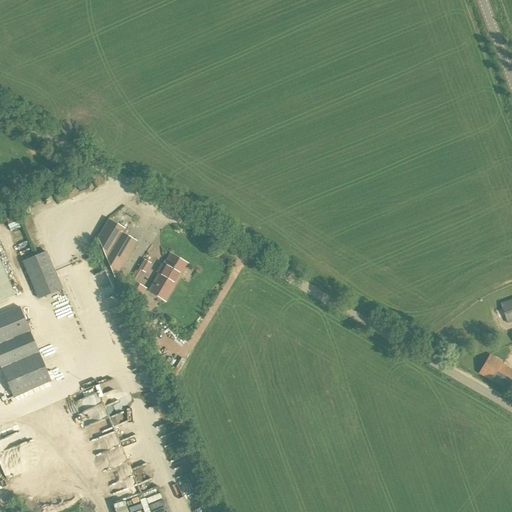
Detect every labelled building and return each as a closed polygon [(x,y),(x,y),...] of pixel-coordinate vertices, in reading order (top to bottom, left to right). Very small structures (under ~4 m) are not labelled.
[(121,233),(124,229),(109,220),(98,239),(114,278),(136,241),(121,233)] [(38,299),(63,289),(47,251),(22,261),(38,299)] [(187,264),(170,254),(167,260),(165,260),(163,263),(164,265),(149,291),(165,301),(187,264)] [(0,302),(15,296),(0,259),(0,302)] [(150,261),(145,271),(150,273),(154,263),(150,261)] [(130,279),(124,290),(139,299),(145,289),(130,279)] [(511,298),(500,303),(507,324),(511,321),(511,298)] [(0,367),(13,397),(51,381),(20,306),(0,314),(0,367)] [(511,368),(502,363),(503,362),(489,354),(478,374),(511,393),(511,368)] [(130,419),(128,410),(117,412),(119,421),(130,419)] [(153,502),(164,498),(161,490),(150,494),(153,502)] [(183,511),(215,511),(210,499),(183,509),(183,511)]
